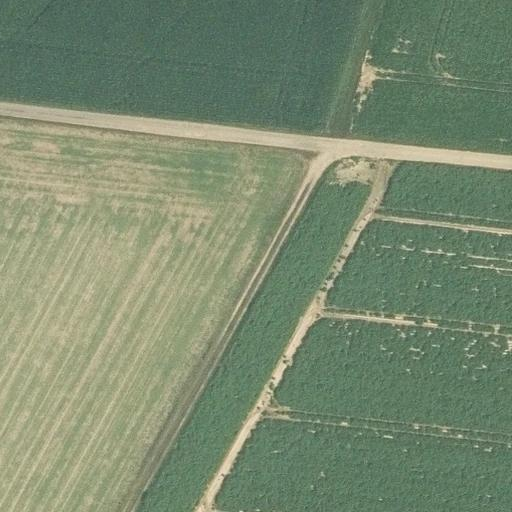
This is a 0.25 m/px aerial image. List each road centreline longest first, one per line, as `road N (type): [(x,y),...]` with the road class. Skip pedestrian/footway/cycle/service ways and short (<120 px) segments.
road 1 (track): [(511,167),(0,113)]
road 2 (track): [(127,511),(316,168),(318,150)]
road 3 (track): [(325,150),(373,0)]
